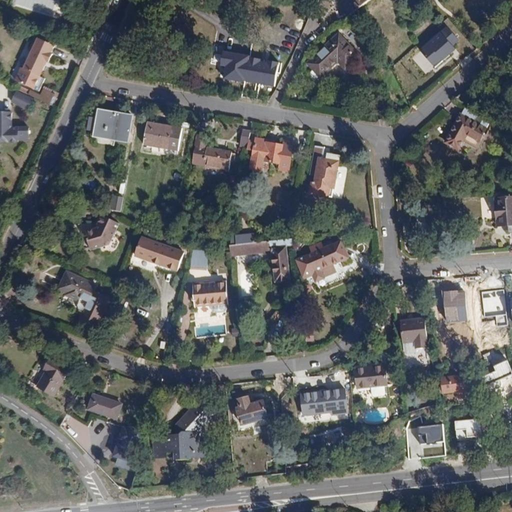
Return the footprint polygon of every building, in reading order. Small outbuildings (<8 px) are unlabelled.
[(351,15),(369,0),(344,0),(341,3),(351,15)] [(362,27),(356,24),(353,29),(360,32),(362,27)] [(439,31),(452,46),(459,41),(446,25),(439,31)] [(452,46),(439,31),(417,49),(432,67),(454,49),(452,46)] [(361,58),(343,36),(310,64),(323,79),(342,62),(347,70),(361,58)] [(52,55),(50,54),(53,47),(36,38),(21,68),(39,77),(46,62),(48,63),(52,55)] [(274,87),(278,63),(249,57),(249,55),(222,50),(219,66),(223,67),(221,79),(244,84),(245,81),(274,87)] [(33,90),(39,77),(21,68),(18,67),(12,80),(33,90)] [(33,100),(16,93),(11,103),(28,111),(33,100)] [(128,143),(133,115),(96,109),(92,136),(114,140),(128,143)] [(467,110),(452,136),(479,150),(492,125),(485,122),(481,129),(474,125),(478,117),(467,110)] [(12,112),(0,111),(0,143),(28,143),(28,126),(12,126),(12,112)] [(182,128),(147,122),(142,145),(177,151),(182,128)] [(248,147),(251,133),(241,131),(239,145),(248,147)] [(263,162),(280,165),(279,169),(289,171),(295,142),(285,140),(284,145),(267,142),(267,140),(257,138),(252,167),(262,169),(263,162)] [(313,184),(311,193),(333,197),(340,158),(328,156),(327,161),(323,160),(326,147),(315,145),(310,175),(317,176),(315,184),(313,184)] [(235,154),(207,148),(205,160),(206,160),(206,165),(230,170),(232,160),(234,161),(235,154)] [(511,196),(496,197),(497,210),(493,211),(495,227),(500,227),(507,226),(507,233),(511,232),(511,196)] [(111,212),(121,212),(122,197),(112,197),(111,212)] [(100,215),(94,229),(85,232),(89,249),(108,244),(118,223),(100,215)] [(229,239),(229,246),(253,243),(252,234),(240,235),(229,235),(229,239)] [(183,255),(143,238),(136,255),(175,272),(183,255)] [(324,279),(321,271),(348,259),(340,241),(295,260),(303,280),(311,276),(314,283),(324,279)] [(253,243),(229,246),(230,257),(271,253),(274,283),(289,282),(285,245),(269,247),(268,242),(253,243)] [(207,256),(196,259),(199,274),(210,272),(207,256)] [(52,288),(60,291),(59,294),(73,300),(70,305),(72,310),(70,315),(88,324),(100,297),(86,291),(89,284),(59,271),(52,288)] [(227,282),(194,286),(196,307),(230,303),(227,282)] [(503,289),(481,291),(483,317),(505,315),(503,289)] [(464,290),(443,291),(444,308),(465,307),(464,290)] [(424,318),(399,320),(401,343),(413,342),(414,349),(427,348),(424,318)] [(485,386),(492,383),(494,387),(498,388),(503,386),(504,383),(501,378),(511,373),(511,367),(508,360),(495,366),(498,371),(482,378),(485,386)] [(50,396),(65,371),(47,361),(41,370),(44,372),(35,388),(50,396)] [(352,367),(354,389),(387,387),(386,365),(352,367)] [(465,377),(439,379),(440,393),(466,390),(465,377)] [(346,411),(343,388),(299,392),(301,415),(346,411)] [(121,404),(92,394),(86,410),(116,420),(121,404)] [(237,399),(239,407),(235,408),(241,425),(267,416),(261,399),(248,404),(246,396),(237,399)] [(176,433),(179,433),(179,439),(169,439),(170,452),(182,452),(182,459),(188,459),(188,453),(194,452),(194,456),(204,455),(204,445),(197,446),(196,438),(196,430),(202,430),(202,426),(208,420),(214,419),(213,412),(206,412),(205,412),(205,407),(201,408),(197,403),(186,414),(189,416),(183,422),(181,419),(175,425),(176,433)] [(500,408),(477,411),(478,419),(479,428),(502,426),(500,408)] [(375,412),(375,422),(386,421),(386,412),(375,412)] [(153,414),(148,413),(143,429),(148,430),(153,414)] [(478,419),(455,421),(456,438),(479,436),(479,428),(478,419)] [(121,425),(112,457),(131,463),(141,431),(121,425)] [(442,425),(418,427),(419,445),(444,442),(442,425)] [(263,456),(249,457),(250,474),(264,473),(263,456)]
